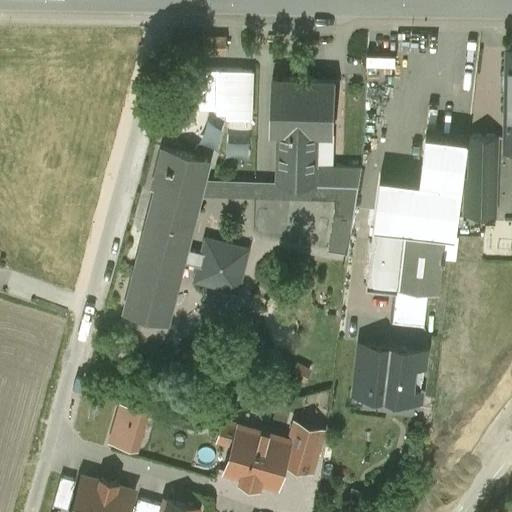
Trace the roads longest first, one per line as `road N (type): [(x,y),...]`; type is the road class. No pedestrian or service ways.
road 1 (residential): [(176,4),(32,511)]
road 2 (tertiary): [(511,10),(176,4)]
road 3 (tertiary): [(176,4),(0,0)]
